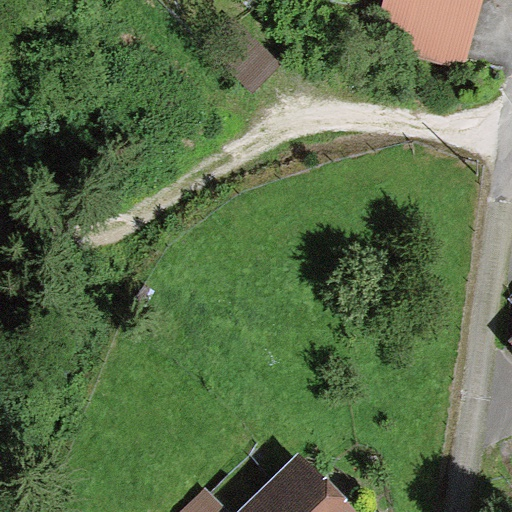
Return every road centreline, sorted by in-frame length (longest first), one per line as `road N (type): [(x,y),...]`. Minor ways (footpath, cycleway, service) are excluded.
road 1 (track): [(0,233),(111,233),(201,183),(284,118),(347,117),(511,146)]
road 2 (residential): [(511,146),(458,511)]
